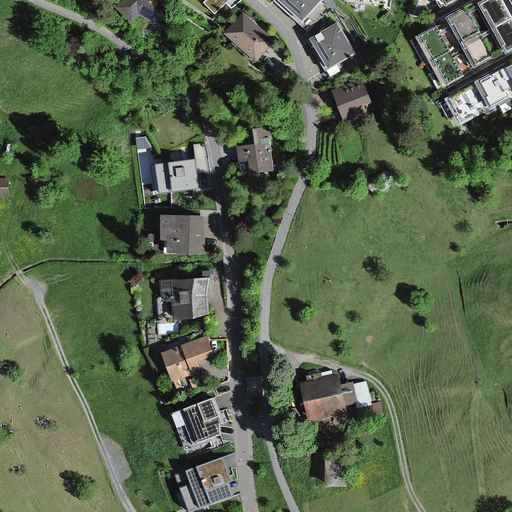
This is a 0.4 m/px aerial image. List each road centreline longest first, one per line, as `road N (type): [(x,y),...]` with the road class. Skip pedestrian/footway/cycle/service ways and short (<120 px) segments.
road 1 (residential): [(245,419),(231,246),(207,116),(133,46),(40,0)]
road 2 (residential): [(268,425),(271,277),(314,141),(299,49),(258,0)]
road 3 (track): [(128,511),(108,482),(105,446),(55,328),(11,243),(24,154)]
road 4 (track): [(269,348),(377,378),(427,511)]
